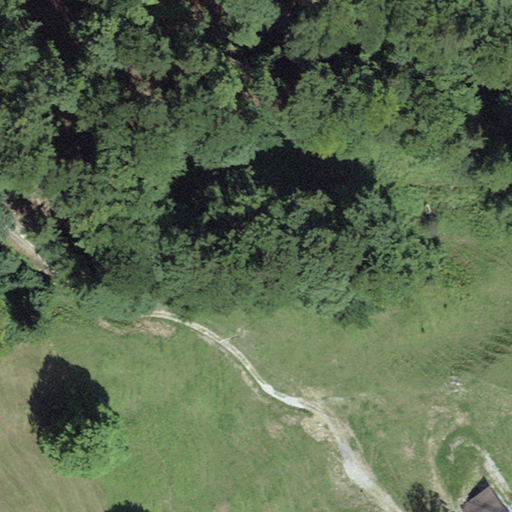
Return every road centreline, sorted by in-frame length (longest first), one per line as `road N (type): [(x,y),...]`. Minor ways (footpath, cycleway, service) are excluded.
road 1 (track): [(511,403),(455,392),(362,413),(287,396),(203,327),(89,301),(60,283),(0,219)]
road 2 (track): [(401,511),(327,409)]
road 3 (track): [(454,511),(450,467),(493,398)]
